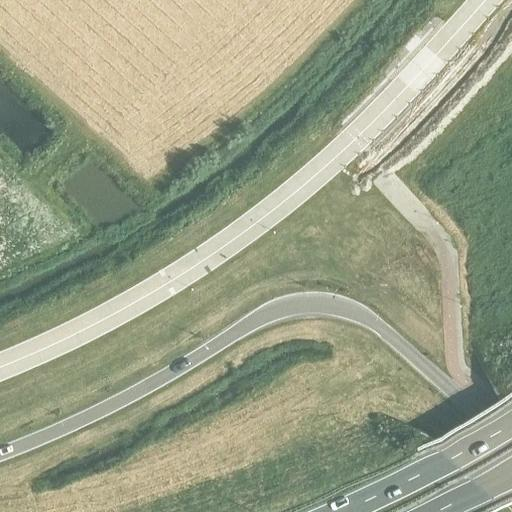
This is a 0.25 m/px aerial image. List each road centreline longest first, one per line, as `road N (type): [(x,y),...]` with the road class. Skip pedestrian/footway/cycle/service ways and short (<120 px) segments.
road 1 (trunk): [(511,446),(375,323),(341,306),(307,302),(268,313),(117,402),(0,453)]
road 2 (trunk): [(511,422),(340,511)]
